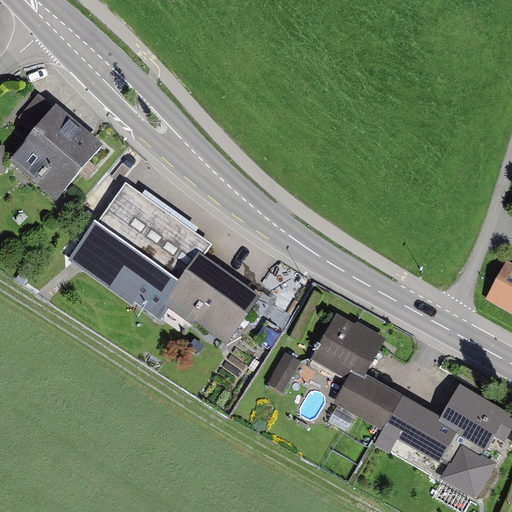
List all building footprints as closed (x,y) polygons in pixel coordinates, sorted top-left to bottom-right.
[(101,149),(41,98),(22,120),(37,133),(13,161),(58,200),(101,149)] [(212,246),(127,186),(76,257),(161,317),(171,303),(227,343),(258,299),(202,260),(212,246)] [(486,299),(511,312),(511,262),(508,260),(486,299)] [(341,406),(398,437),(414,407),(368,380),(389,344),(345,319),(321,360),(356,381),(341,406)] [(444,423),(414,407),(398,437),(455,468),(448,481),(479,498),(511,439),(511,422),(460,394),(444,423)]
